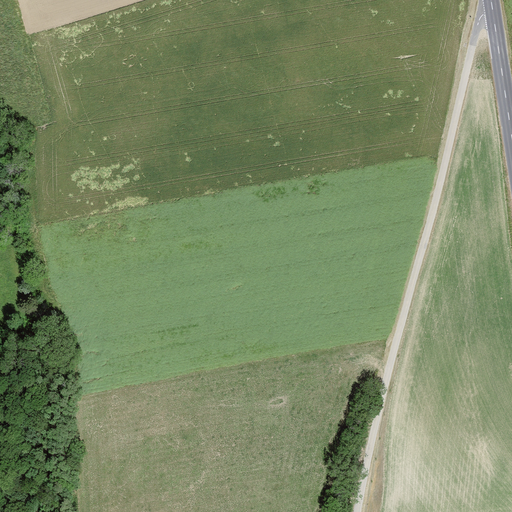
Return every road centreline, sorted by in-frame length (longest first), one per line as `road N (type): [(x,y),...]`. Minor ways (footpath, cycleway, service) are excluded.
road 1 (residential): [(489,0),(357,511)]
road 2 (tertiary): [(490,0),(511,138)]
